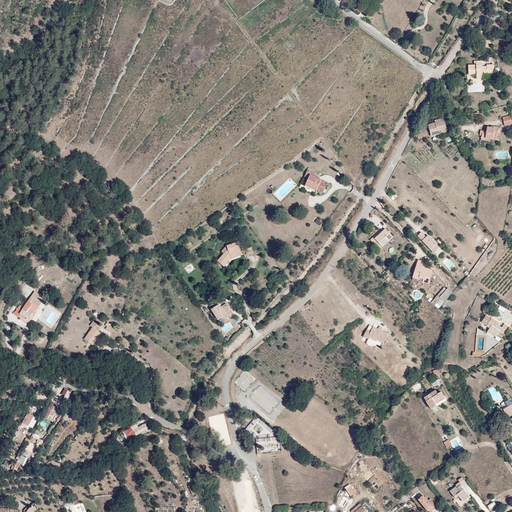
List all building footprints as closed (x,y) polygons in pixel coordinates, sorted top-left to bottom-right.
[(483,65),(476,65),(468,65),(469,75),(477,74),(476,76),(484,76),(484,75),(487,75),(487,73),(494,73),(494,65),(487,65),(487,67),(483,67),(483,65)] [(442,111),(442,113),(444,118),(440,119),(439,117),(431,118),(434,129),(450,126),(446,110),(442,111)] [(488,129),(488,132),(487,138),(494,139),(499,140),(500,128),(495,128),(491,127),(491,129),(488,129)] [(487,138),(488,132),(483,132),(481,142),(493,143),(494,139),(487,138)] [(308,176),(305,185),(318,189),(323,191),(326,181),(314,177),(315,173),(306,170),(305,175),(308,176)] [(233,212),(230,207),(224,211),(228,216),(233,212)] [(385,228),(381,232),(374,238),(381,245),(392,236),(385,228)] [(374,238),(381,232),(379,230),(370,239),(378,248),(381,245),(374,238)] [(421,237),(433,249),(439,243),(431,234),(429,236),(425,232),(421,237)] [(439,243),(433,249),(436,253),(442,247),(439,243)] [(228,263),(233,261),(231,256),(239,254),(236,245),(224,250),(225,253),(214,265),(220,271),(228,263)] [(420,260),(414,277),(424,280),(424,282),(429,284),(433,271),(425,268),(426,262),(420,260)] [(34,280),(32,278),(30,277),(25,283),(29,287),(34,280)] [(442,301),(451,291),(446,286),(437,295),(442,301)] [(27,303),(21,314),(21,315),(18,313),(13,321),(19,325),(20,322),(27,325),(30,320),(32,315),(35,317),(39,310),(43,301),(31,295),(27,303)] [(226,314),(221,307),(217,309),(215,307),(211,309),(209,307),(205,310),(214,322),(226,314)] [(485,331),(484,333),(492,338),(494,334),(498,337),(503,329),(499,327),(497,330),(494,328),(491,327),(493,324),(487,320),(487,321),(483,319),(477,327),(481,329),(481,328),(485,331)] [(369,322),(368,324),(383,332),(383,331),(369,322)] [(383,332),(368,324),(366,326),(362,324),(358,331),(362,333),(363,332),(370,337),(371,336),(378,341),(383,332)] [(96,335),(99,331),(92,326),(89,330),(91,332),(83,342),(92,349),(100,338),(96,335)] [(108,329),(107,331),(105,333),(112,338),(115,334),(108,329)] [(114,360),(107,357),(104,362),(112,365),(114,360)] [(431,395),(442,389),(439,385),(435,387),(433,383),(422,390),(428,402),(433,399),(431,395)] [(64,389),(61,397),(66,400),(70,391),(64,389)] [(445,393),(442,389),(431,395),(433,399),(434,400),(445,393)] [(256,401),(269,412),(278,402),(263,390),(259,394),(263,397),(260,401),(257,399),(256,401)] [(50,421),(59,405),(52,402),(44,418),(50,421)] [(28,425),(33,416),(27,414),(23,423),(28,425)] [(258,416),(245,428),(256,439),(259,436),(264,441),(274,432),(258,416)] [(139,428),(136,423),(129,428),(134,437),(148,429),(145,425),(139,428)] [(129,428),(126,430),(131,439),(134,437),(129,428)] [(459,436),(449,440),(453,449),(462,445),(459,436)] [(21,451),(11,472),(14,473),(15,470),(18,471),(20,466),(22,467),(28,454),(21,451)] [(15,470),(14,473),(14,474),(18,477),(23,467),(22,467),(20,466),(18,471),(15,470)] [(459,475),(456,477),(457,479),(453,482),(454,483),(447,488),(453,495),(456,492),(461,500),(468,494),(461,486),(458,488),(456,485),(463,480),(459,475)] [(348,481),(343,485),(347,491),(352,488),(348,481)] [(416,497),(426,511),(427,510),(426,508),(430,506),(425,500),(422,494),(416,497)] [(429,498),(425,500),(430,506),(426,508),(427,510),(434,506),(429,498)] [(367,511),(356,499),(348,506),(352,511),(367,511)] [(490,510),(496,506),(494,502),(487,506),(490,510)]
